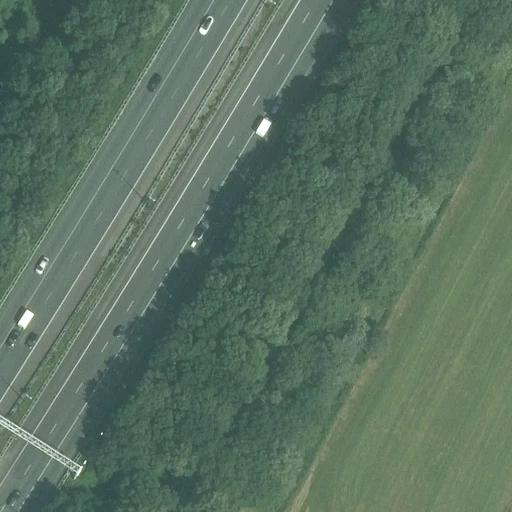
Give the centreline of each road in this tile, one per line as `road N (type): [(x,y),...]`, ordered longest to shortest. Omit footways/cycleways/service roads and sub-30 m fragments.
road 1 (motorway): [(10,511),(323,0)]
road 2 (unclassified): [(221,511),(511,0)]
road 3 (motorway): [(221,0),(0,363)]
